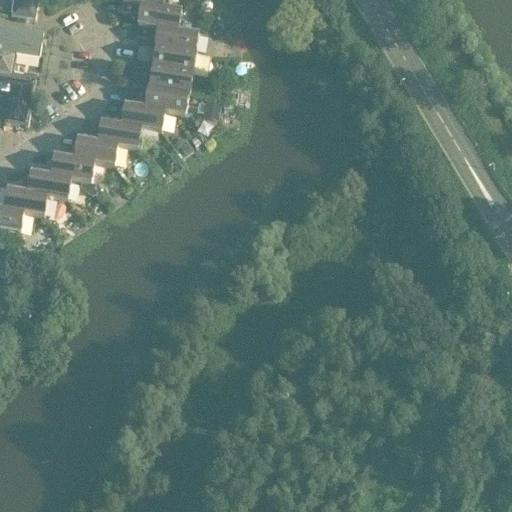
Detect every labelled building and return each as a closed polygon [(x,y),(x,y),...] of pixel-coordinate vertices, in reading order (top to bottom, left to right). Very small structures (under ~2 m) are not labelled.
[(39,0),(15,0),(12,21),(36,25),(39,0)] [(164,13),(164,12),(165,0),(124,0),(123,7),(142,10),(142,9),(164,13)] [(182,15),(164,12),(164,13),(142,9),(142,10),(123,7),(121,17),(140,20),(138,31),(158,34),(159,33),(179,36),(179,35),(182,15)] [(0,30),(0,78),(13,81),(17,58),(40,62),(44,38),(0,30)] [(155,53),(197,60),(198,59),(196,59),(199,38),(179,35),(179,36),(159,33),(158,34),(138,31),(137,40),(157,44),(155,53)] [(194,80),(197,60),(155,53),(139,51),(137,63),(155,66),(153,73),(194,80)] [(149,93),(191,100),(194,80),(153,73),(152,80),(135,78),(132,90),(149,93)] [(36,84),(13,81),(0,78),(0,102),(8,104),(4,127),(28,131),(36,84)] [(190,101),(191,100),(149,93),(147,100),(131,98),(129,110),(145,112),(145,113),(166,117),(165,118),(186,121),(189,101),(190,101)] [(103,118),(102,127),(122,130),(142,134),(162,138),(165,118),(166,117),(145,113),(145,112),(129,110),(125,109),(123,122),(121,121),(103,118)] [(138,155),(142,134),(122,130),(102,127),(99,146),(98,148),(119,151),(118,152),(138,155)] [(198,139),(192,143),(196,148),(201,144),(198,139)] [(115,172),(118,152),(119,151),(98,148),(99,146),(78,143),(75,163),(75,164),(95,168),(95,169),(115,172)] [(72,184),(71,186),(82,187),(84,188),(92,189),(95,169),(95,168),(75,164),(75,163),(55,160),(52,180),(51,181),(72,184)] [(68,206),(71,186),(72,184),(51,181),(52,180),(31,177),(28,197),(28,198),(48,201),(48,202),(68,206)] [(97,198),(92,189),(84,188),(82,187),(81,192),(92,200),(97,198)] [(25,218),(25,219),(45,223),(48,202),(48,201),(28,198),(28,197),(8,193),(5,214),(5,215),(25,218)] [(21,239),(25,219),(25,218),(5,215),(5,214),(0,212),(0,235),(1,236),(17,238),(21,239)] [(0,248),(15,251),(17,238),(1,236),(0,243),(0,248)]
